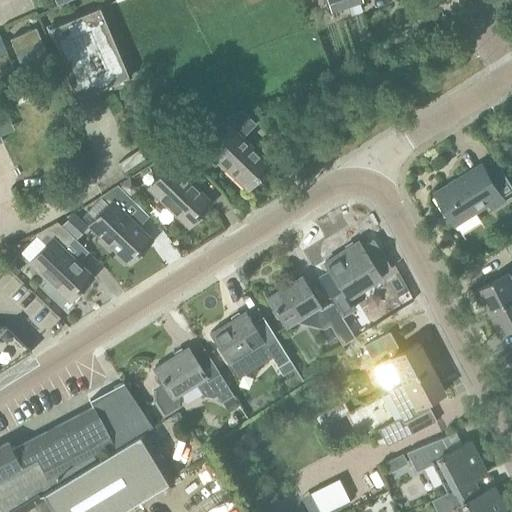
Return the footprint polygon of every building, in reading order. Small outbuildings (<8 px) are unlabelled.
[(326,0),(330,13),(347,7),(351,15),(363,11),(359,3),(362,2),(361,0),(326,0)] [(99,5),(47,27),(78,99),(130,77),(99,5)] [(35,28),(9,38),(24,72),(49,61),(35,28)] [(227,131),(208,150),(247,188),(269,165),(242,138),(256,124),(241,110),(218,122),(227,131)] [(88,169),(77,142),(71,130),(53,138),(58,150),(69,176),(88,169)] [(171,165),(149,188),(188,225),(210,202),(182,175),(192,163),(177,148),(162,156),(171,165)] [(138,150),(118,163),(124,171),(144,158),(138,150)] [(482,164),(435,193),(454,225),(489,203),(493,209),(505,201),(482,164)] [(121,212),(133,200),(117,185),(102,194),(111,202),(89,225),(128,262),(150,239),(121,212)] [(61,306),(68,299),(69,299),(91,276),(62,249),(74,237),(57,221),(38,232),(49,243),(30,262),(48,280),(41,287),(61,306)] [(329,269),(317,276),(331,298),(342,314),(356,306),(350,295),(380,277),(379,274),(389,268),(389,269),(390,268),(372,239),(371,240),(371,241),(361,247),(358,241),(353,244),(345,249),(324,262),(329,269)] [(492,313),(511,301),(511,278),(509,272),(479,288),(492,313)] [(331,298),(319,306),(301,277),(268,298),(286,327),(297,320),(300,323),(326,329),(332,326),(344,345),(356,337),(331,298)] [(378,322),(400,308),(392,296),(370,310),(378,322)] [(511,301),(492,313),(503,334),(511,329),(511,301)] [(244,312),(211,333),(235,372),(239,378),(271,357),(277,368),(278,367),(290,360),(277,339),(265,346),(262,341),(253,326),(244,312)] [(0,340),(17,338),(5,327),(0,326),(0,340)] [(374,365),(387,390),(402,382),(430,367),(417,343),(400,352),(389,331),(364,345),(370,358),(385,351),(389,358),(374,365)] [(0,371),(31,352),(17,338),(0,340),(0,371)] [(205,350),(204,350),(206,353),(195,360),(187,348),(154,368),(162,382),(153,388),(154,399),(163,414),(179,404),(178,394),(196,382),(204,394),(214,398),(216,397),(220,402),(232,394),(205,350)] [(290,360),(278,367),(283,375),(295,367),(290,360)] [(402,417),(379,430),(387,446),(410,434),(411,435),(437,422),(426,401),(443,392),(430,367),(402,382),(387,390),(402,417)] [(0,476),(21,465),(36,457),(47,477),(112,443),(115,448),(144,431),(152,426),(123,382),(114,387),(126,410),(102,423),(90,400),(88,401),(92,407),(12,449),(8,441),(0,445),(0,476)] [(118,511),(173,479),(144,431),(115,448),(60,480),(37,495),(36,494),(6,511),(118,511)] [(431,463),(446,492),(453,490),(474,479),(485,473),(469,441),(448,451),(441,437),(406,452),(416,471),(431,463)] [(384,464),(389,473),(408,463),(403,454),(384,464)] [(197,495),(210,487),(200,470),(187,478),(197,495)] [(338,479),(309,493),(318,511),(325,511),(349,500),(338,479)] [(448,511),(453,510),(453,511),(505,511),(492,486),(480,492),(474,479),(453,490),(446,492),(430,500),(436,511),(448,511)]
